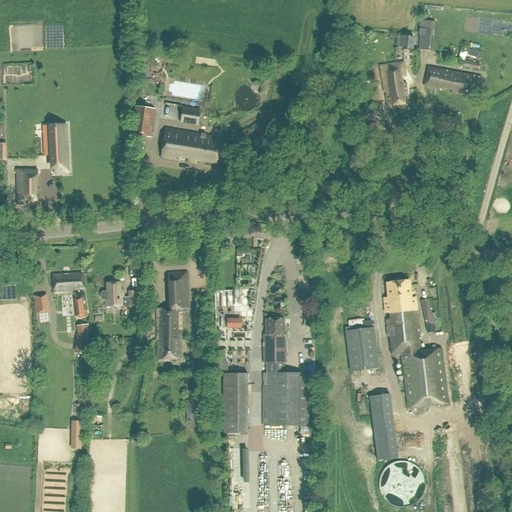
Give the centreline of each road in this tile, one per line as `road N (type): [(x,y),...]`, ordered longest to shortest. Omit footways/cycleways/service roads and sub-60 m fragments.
road 1 (tertiary): [(465,242),(398,215),(248,211),(0,234)]
road 2 (unclassified): [(496,453),(465,242)]
road 3 (unknown): [(277,243),(258,311),(255,445)]
road 4 (track): [(511,110),(473,247)]
road 5 (unknown): [(277,243),(294,258),(298,353)]
